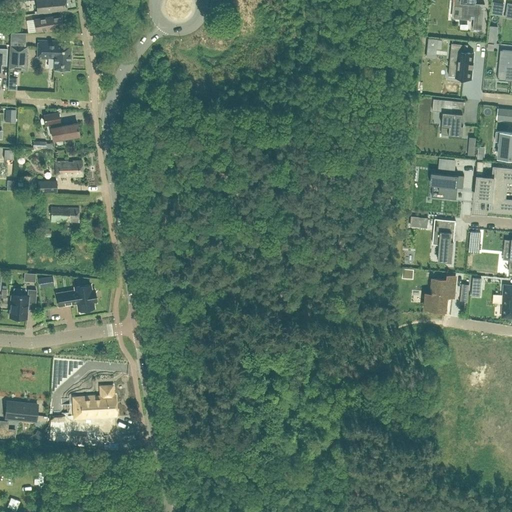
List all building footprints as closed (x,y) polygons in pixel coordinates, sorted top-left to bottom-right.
[(35,0),(37,13),(67,10),(65,0),(35,0)] [(452,0),(453,0),(454,0),(453,5),(462,6),(461,18),(467,19),(471,19),(471,18),(474,18),(473,28),(482,29),(485,3),(476,2),(476,0),(452,0)] [(41,30),(54,28),(54,30),(62,29),(60,14),(39,18),(41,30)] [(0,22),(0,31),(12,31),(12,22),(0,22)] [(69,69),(70,45),(61,44),(61,41),(38,40),(37,58),(54,58),(53,68),(57,69),(57,70),(65,71),(65,69),(69,69)] [(451,42),(450,55),(457,56),(456,76),(455,77),(471,78),(472,68),(473,68),(473,67),(472,67),(473,63),(473,64),(474,63),(473,63),(474,52),(467,52),(465,51),(466,44),(451,42)] [(8,68),(26,69),(27,45),(10,44),(8,68)] [(427,46),(426,56),(434,57),(435,47),(427,46)] [(501,51),(500,70),(506,71),(505,79),(511,79),(511,50),(500,49),(500,51),(501,51)] [(444,99),(442,125),(449,126),(449,134),(462,136),(463,124),(462,124),(463,113),(451,112),(452,100),(444,99)] [(15,121),(16,109),(6,109),(5,121),(15,121)] [(511,109),(504,109),(503,119),(511,119),(511,109)] [(43,114),(45,125),(50,124),(52,134),(51,134),(52,139),(63,137),(79,135),(77,122),(60,125),(58,112),(43,114)] [(511,132),(496,131),(495,140),(500,141),(499,157),(511,158),(511,132)] [(81,160),(55,161),(55,176),(82,175),(81,160)] [(478,176),(476,198),(495,200),(494,210),(511,211),(511,199),(504,199),(506,180),(511,180),(511,169),(498,168),(497,178),(478,176)] [(432,172),(430,184),(433,184),(434,184),(439,185),(439,192),(444,193),(444,196),(444,197),(454,198),(455,186),(458,187),(463,187),(464,175),(435,172),(432,172)] [(37,192),(57,191),(56,180),(37,180),(37,192)] [(41,194),(20,193),(21,200),(41,201),(41,194)] [(70,221),(78,222),(79,207),(51,206),(50,221),(66,222),(66,219),(70,220),(70,221)] [(435,218),(434,228),(444,229),(445,219),(435,218)] [(31,229),(31,235),(31,236),(50,236),(51,230),(40,229),(31,228),(31,229)] [(434,229),(432,243),(439,244),(438,260),(451,261),(452,261),(454,241),(451,241),(452,231),(434,229)] [(432,292),(431,303),(446,304),(447,295),(448,289),(454,290),(456,276),(448,275),(448,279),(433,278),(432,292)] [(473,277),(472,285),(480,286),(481,278),(473,277)] [(73,303),(76,302),(77,310),(79,310),(79,313),(87,311),(86,308),(94,307),(93,302),(96,302),(94,289),(91,289),(90,284),(74,286),(74,290),(56,293),(56,295),(54,295),(55,302),(57,302),(58,306),(73,303)] [(511,284),(504,284),(502,316),(511,316),(511,284)] [(28,289),(27,295),(11,294),(9,317),(26,318),(27,303),(35,304),(36,290),(28,289)] [(74,417),(115,415),(114,395),(112,395),(112,385),(100,385),(100,395),(73,397),(74,417)] [(6,399),(4,419),(36,422),(38,402),(6,399)]
